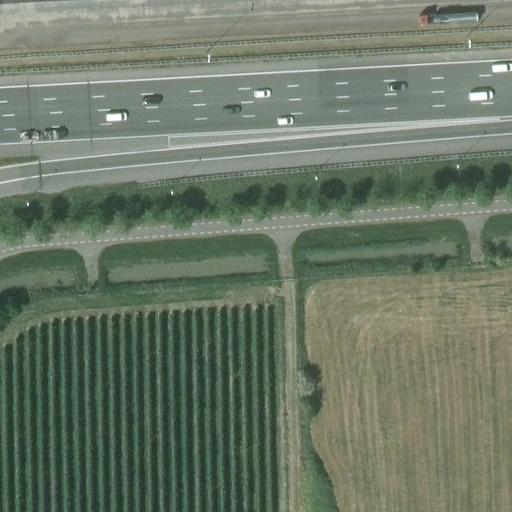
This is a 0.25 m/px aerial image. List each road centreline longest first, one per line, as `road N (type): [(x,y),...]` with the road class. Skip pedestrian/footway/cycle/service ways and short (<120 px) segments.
road 1 (motorway): [(0,181),(511,99)]
road 2 (unclassified): [(511,207),(0,251)]
road 3 (motorway): [(0,117),(511,89)]
road 4 (motorway): [(328,0),(0,17)]
